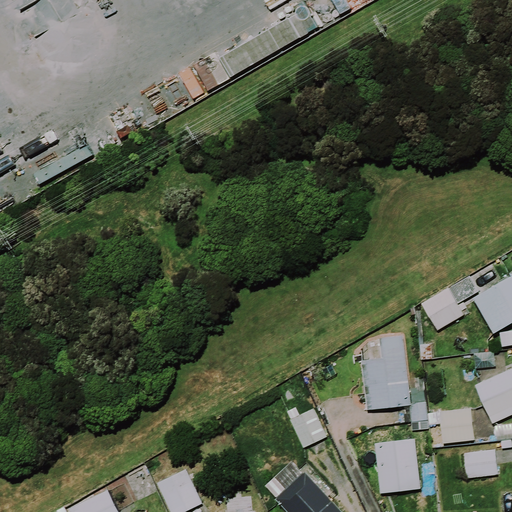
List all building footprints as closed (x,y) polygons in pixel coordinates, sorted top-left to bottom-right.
[(511,323),(511,277),(475,298),(495,333),(511,323)] [(465,315),(451,290),(425,305),(440,330),(465,315)] [(410,415),(411,421),(412,427),(429,426),(428,413),(425,378),(410,379),(406,336),(384,338),(385,358),(365,359),(369,408),(409,404),(410,415)] [(511,415),(511,369),(477,386),(494,423),(511,415)] [(329,437),(315,407),(293,417),(307,448),(329,437)] [(428,413),(429,426),(444,424),(446,444),(475,441),(472,408),(428,413)] [(479,427),(481,443),(501,441),(502,449),(511,448),(511,434),(511,423),(479,427)] [(425,490),(419,440),(379,444),(385,495),(425,490)] [(498,450),(464,453),(466,478),(500,476),(498,450)] [(345,511),(296,459),(267,486),(290,511),(345,511)] [(186,511),(205,504),(190,469),(161,482),(174,511),(186,511)] [(122,511),(108,485),(70,505),(74,511),(122,511)] [(511,511),(511,492),(501,493),(501,501),(496,501),(495,511),(511,511)]
